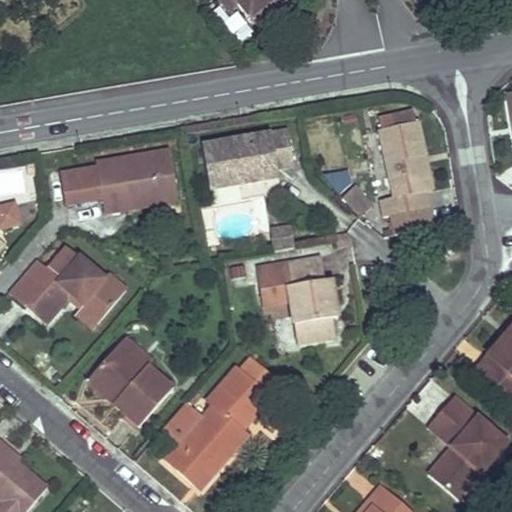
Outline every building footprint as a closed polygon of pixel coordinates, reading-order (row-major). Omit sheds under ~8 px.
[(239,0),(225,0),(232,8),(240,2),(239,0)] [(239,0),(240,2),(250,15),(252,14),(262,26),(286,8),(279,0),(239,0)] [(293,47),(299,46),(304,45),(303,36),(291,37),(293,47)] [(511,94),(501,96),(505,131),(511,130),(511,94)] [(427,166),(420,130),(378,139),(393,206),(380,208),(384,225),(390,224),(394,244),(433,236),(429,216),(426,201),(419,168),(427,166)] [(288,132),(201,147),(209,192),(277,181),(276,171),(295,168),(288,132)] [(325,145),(330,173),(343,171),(338,143),(325,145)] [(166,150),(91,163),(92,168),(56,174),(62,207),(97,201),(100,217),(116,214),(115,206),(174,196),(166,150)] [(433,199),(427,166),(419,168),(426,201),(433,199)] [(348,171),(327,177),(332,195),(353,188),(348,171)] [(239,190),(240,199),(279,193),(278,185),(239,190)] [(354,186),(341,199),(360,218),(373,205),(354,186)] [(174,196),(115,206),(116,214),(175,205),(174,196)] [(0,229),(19,226),(16,206),(0,208),(2,222),(0,222),(0,229)] [(269,242),(290,238),(289,230),(268,234),(269,242)] [(271,254),(293,250),(290,238),(269,242),(271,254)] [(443,247),(432,247),(435,263),(445,262),(443,247)] [(48,272),(37,262),(8,295),(33,316),(50,297),(60,306),(67,299),(80,311),(97,324),(124,291),(108,277),(105,282),(68,250),(48,272)] [(291,304),(298,346),(336,340),(333,322),(339,320),(331,282),(325,282),(321,261),(256,270),(261,300),(290,296),(291,304)] [(263,309),(291,304),(290,296),(261,300),(263,309)] [(60,306),(50,297),(33,316),(45,326),(60,306)] [(97,324),(80,311),(74,318),(91,331),(97,324)] [(511,325),(475,369),(507,397),(511,390),(511,325)] [(153,363),(126,339),(119,346),(146,369),(153,363)] [(119,346),(87,383),(139,428),(172,390),(146,369),(119,346)] [(236,374),(235,373),(206,404),(212,409),(165,461),(195,487),(215,463),(222,468),(247,439),(241,434),(269,402),(263,397),(275,382),(248,360),(236,374)] [(432,418),(456,439),(448,449),(453,453),(429,481),(455,503),(505,444),(449,397),(432,418)] [(432,418),(423,428),(448,449),(456,439),(432,418)] [(0,511),(25,511),(45,489),(10,458),(13,454),(0,442),(0,511)] [(448,449),(424,477),(429,481),(453,453),(448,449)] [(222,468),(215,463),(195,487),(201,493),(222,468)] [(412,511),(376,482),(362,498),(369,505),(363,511),(412,511)] [(363,511),(369,505),(362,498),(349,511),(363,511)]
